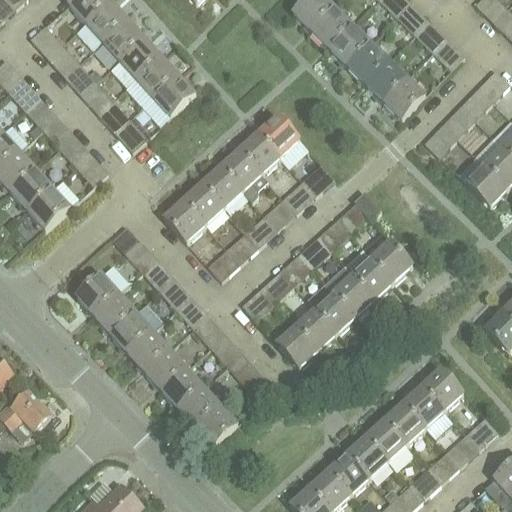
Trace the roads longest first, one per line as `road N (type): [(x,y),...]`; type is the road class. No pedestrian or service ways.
road 1 (residential): [(219,309),(494,53)]
road 2 (residential): [(123,203),(139,188),(9,43)]
road 3 (unclassified): [(120,411),(12,304)]
road 4 (residential): [(12,304),(123,203)]
road 5 (residential): [(123,203),(219,309)]
road 6 (unclassified): [(217,511),(120,411)]
road 7 (residential): [(25,511),(120,411)]
